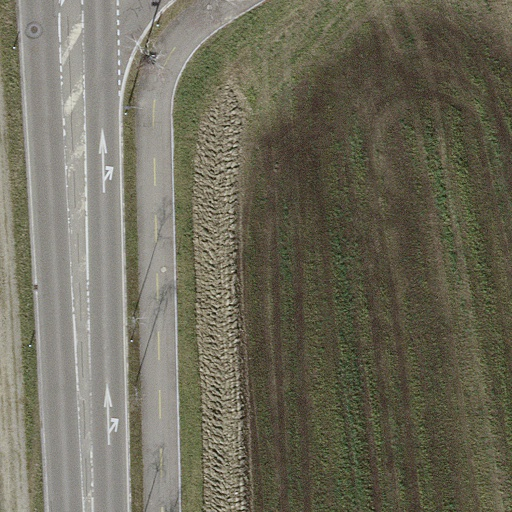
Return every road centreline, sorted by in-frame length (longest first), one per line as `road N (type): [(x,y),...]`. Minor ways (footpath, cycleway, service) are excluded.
road 1 (secondary): [(91,511),(71,0)]
road 2 (track): [(0,263),(13,511)]
